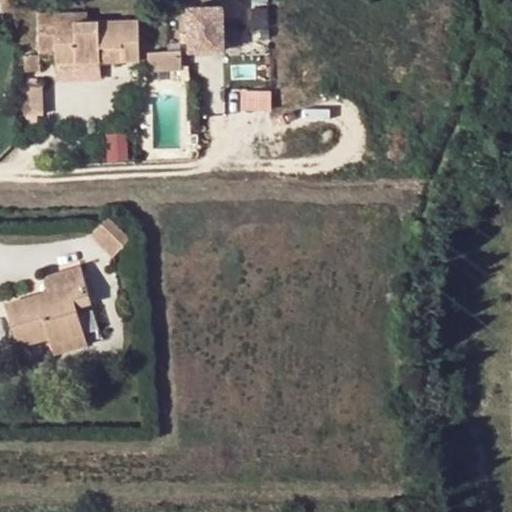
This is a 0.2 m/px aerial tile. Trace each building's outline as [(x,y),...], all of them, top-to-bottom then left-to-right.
[(59,20),(59,11),(42,10),(42,52),(58,51),(59,61),(101,61),(101,45),(122,46),(123,61),(140,61),(141,19),(91,20),(59,20)] [(91,10),(59,11),(59,20),(91,20),(91,10)] [(227,24),(192,24),(193,68),(227,68),(227,24)] [(171,52),(151,52),(152,71),(171,70),(171,52)] [(43,82),(28,82),(28,115),(43,115),(43,82)] [(245,88),(245,105),(275,105),(275,88),(245,88)] [(127,238),(104,217),(87,234),(110,257),(127,238)] [(51,289),(45,291),(3,304),(16,346),(46,337),(49,343),(82,333),(73,306),(88,302),(77,266),(47,275),(51,289)] [(40,277),(45,291),(51,289),(47,275),(40,277)] [(82,333),(49,343),(51,353),(85,343),(82,333)]
